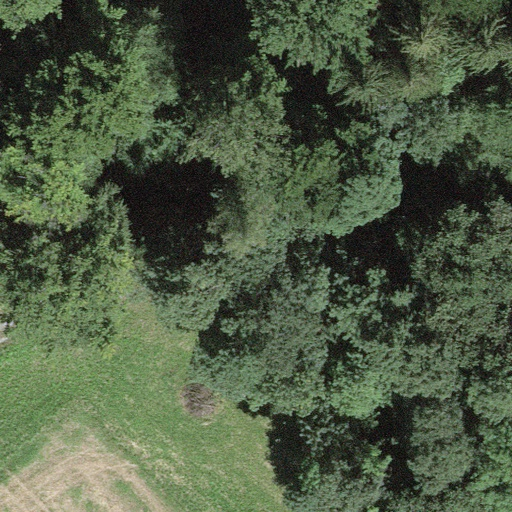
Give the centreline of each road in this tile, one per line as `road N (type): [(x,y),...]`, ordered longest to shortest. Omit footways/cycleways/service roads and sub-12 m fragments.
road 1 (track): [(511,28),(416,39),(254,118),(102,209),(30,314),(0,327)]
road 2 (track): [(511,171),(466,161),(354,186),(30,314)]
